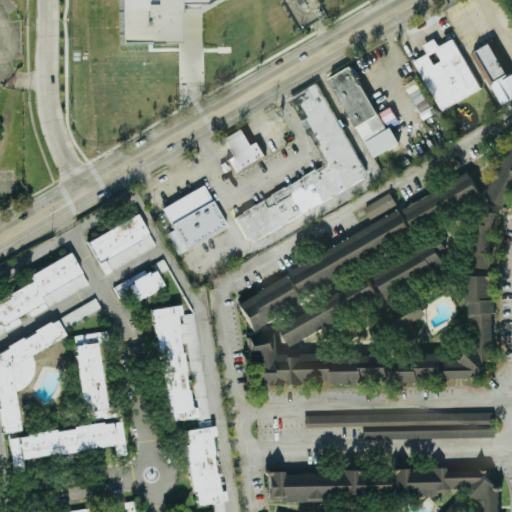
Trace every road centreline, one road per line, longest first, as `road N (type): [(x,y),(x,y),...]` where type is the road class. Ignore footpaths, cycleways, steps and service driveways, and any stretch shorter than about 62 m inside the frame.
road 1 (residential): [(69,237),(137,201),(201,308),(234,511)]
road 2 (residential): [(50,207),(120,326),(149,456)]
road 3 (residential): [(49,0),(51,110),(83,188)]
road 4 (residential): [(164,246),(0,340)]
road 5 (residential): [(136,474),(0,496)]
